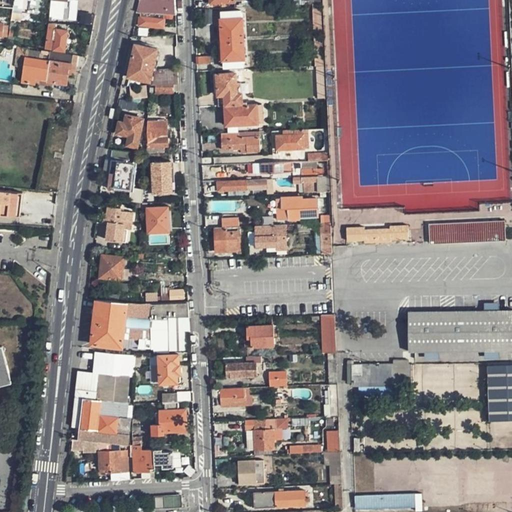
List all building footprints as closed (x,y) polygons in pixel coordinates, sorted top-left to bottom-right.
[(311,3),(311,17),(320,16),(319,3),(311,3)] [(138,6),(137,12),(142,13),(161,14),(168,14),(169,6),(148,6),(138,6)] [(162,27),(163,19),(161,19),(161,14),(142,13),(142,18),(140,18),(140,25),(162,27)] [(220,28),(221,53),(222,61),(223,61),(224,67),(243,66),(243,61),(244,61),(244,52),(243,27),(242,18),(241,18),(240,13),(221,14),(221,19),(220,19),(220,28)] [(320,16),(311,17),(314,67),(323,66),(320,16)] [(47,29),(45,48),(65,50),(67,31),(47,29)] [(88,47),(76,44),(68,52),(76,53),(87,55),(88,47)] [(135,45),(128,77),(150,82),(153,70),(156,71),(158,61),(155,61),(157,50),(135,45)] [(39,51),(28,50),(27,58),(37,60),(37,59),(41,60),(41,55),(39,54),(39,51)] [(71,64),(70,74),(73,74),(76,53),(68,52),(48,50),(47,61),(71,64)] [(13,55),(12,68),(19,69),(21,57),(13,55)] [(65,84),(67,74),(70,74),(71,64),(47,61),(41,60),(37,59),(37,60),(27,58),(21,57),(19,69),(17,82),(33,85),(34,75),(35,68),(37,68),(36,76),(45,77),(45,81),(65,84)] [(196,57),(196,65),(209,64),(209,57),(196,57)] [(323,66),(314,67),(316,97),(325,97),(323,66)] [(154,71),(155,85),(173,84),(178,84),(178,70),(154,71)] [(242,104),(242,94),(242,85),(235,85),(234,74),(217,74),(218,95),(224,95),(225,105),(225,124),(256,123),(255,104),(242,104)] [(155,85),(155,94),(174,93),(173,84),(155,85)] [(118,107),(115,122),(118,123),(124,124),(125,115),(142,119),(143,112),(118,107)] [(142,119),(125,115),(124,124),(118,123),(116,134),(128,137),(126,145),(136,148),(142,119)] [(146,122),(147,148),(164,147),(167,147),(166,137),(158,138),(157,121),(146,122)] [(277,150),(303,148),(308,148),(308,129),(302,129),(293,130),(293,135),(276,136),(277,150)] [(220,133),(220,149),(246,148),(246,152),(259,152),(259,137),(246,137),(246,132),(220,133)] [(107,185),(129,188),(132,164),(134,152),(111,150),(110,158),(110,162),(107,185)] [(329,151),(308,152),(308,160),(315,160),(330,159),(329,151)] [(263,173),(289,172),(289,177),(300,176),(301,176),(301,169),(300,160),(292,160),(263,162),(263,173)] [(300,160),(301,169),(315,168),(315,160),(308,160),(300,160)] [(151,162),(153,193),(173,191),(171,161),(151,162)] [(253,173),(263,173),(263,162),(253,163),(253,173)] [(330,175),(316,176),(301,176),(300,176),(300,181),(316,180),(316,191),(331,190),(330,175)] [(218,181),(218,190),(267,189),(266,179),(218,181)] [(0,212),(21,215),(24,191),(0,188),(0,212)] [(128,201),(142,203),(142,193),(138,193),(137,190),(133,189),(132,192),(129,192),(128,201)] [(281,198),(280,209),(280,214),(280,218),(287,218),(299,218),(299,216),(318,215),(317,198),(301,199),(301,197),(281,198)] [(121,207),(109,206),(107,220),(109,220),(107,239),(123,241),(124,221),(132,221),(133,211),(121,210),(121,207)] [(169,230),(168,211),(168,207),(148,207),(148,211),(148,230),(169,230)] [(221,217),(222,227),(238,226),(239,226),(238,216),(221,217)] [(507,220),(431,225),(433,244),(508,239),(507,220)] [(131,228),(132,221),(124,221),(123,241),(127,241),(128,228),(131,228)] [(322,222),(323,254),(333,253),(333,245),(332,222),(325,222),(322,222)] [(260,225),(255,226),(256,246),(276,245),(276,240),(285,240),(285,224),(276,224),(260,225)] [(367,226),(349,227),(349,240),(367,239),(367,242),(393,242),(393,239),(410,238),(410,225),(393,225),(393,228),(367,228),(367,226)] [(216,251),(236,250),(236,240),(240,240),(238,226),(222,227),(215,228),(216,251)] [(148,235),(149,243),(167,242),(167,234),(148,235)] [(276,240),(276,245),(277,249),(286,248),(285,240),(276,240)] [(102,254),(99,276),(127,279),(128,269),(123,268),(124,256),(102,254)] [(172,301),(172,298),(184,297),(183,289),(172,290),(162,290),(162,302),(172,301)] [(189,318),(188,301),(184,300),(172,301),(162,302),(151,303),(137,303),(126,302),(96,298),(92,342),(122,345),(123,336),(128,337),(152,340),(153,334),(152,319),(180,318),(189,318)] [(511,309),(408,311),(409,352),(511,350),(511,309)] [(322,327),(322,339),(329,339),(329,352),(338,351),(337,338),(336,314),(328,315),(328,327),(322,327)] [(181,350),(191,350),(189,318),(180,318),(181,350)] [(248,347),(274,347),(274,324),(247,326),(248,347)] [(0,385),(12,382),(2,346),(0,346),(0,385)] [(339,383),(338,351),(329,352),(331,384),(339,383)] [(160,383),(177,382),(177,373),(181,373),(180,365),(178,365),(178,355),(159,355),(160,365),(160,383)] [(155,356),(149,357),(151,383),(157,383),(155,356)] [(352,364),(352,386),(395,386),(395,375),(409,375),(409,365),(409,359),(395,359),(395,365),(352,364)] [(225,377),(256,376),(255,362),(225,363),(225,377)] [(511,366),(487,367),(488,421),(511,420),(511,366)] [(288,386),(288,377),(271,378),(268,378),(269,387),(288,386)] [(244,388),(212,390),(212,398),(216,397),(217,405),(222,405),(222,407),(251,406),(250,395),(250,388),(244,388)] [(177,402),(192,401),(192,394),(161,394),(162,402),(164,402),(177,402)] [(97,430),(114,431),(125,432),(126,418),(127,402),(114,400),(101,399),(84,397),(82,414),(81,427),(82,428),(81,439),(90,440),(91,429),(92,429),(91,433),(97,433),(97,430)] [(164,435),(164,431),(180,431),(179,410),(177,410),(177,402),(164,402),(165,411),(159,411),(160,424),(151,425),(152,436),(164,435)] [(283,439),(282,428),(289,428),(288,418),(246,421),(246,431),(248,431),(249,450),(275,449),(275,440),(283,439)] [(341,430),(329,431),(329,442),(334,442),(335,452),(342,451),(341,435),(341,430)] [(115,436),(114,442),(120,443),(130,444),(133,444),(133,438),(133,433),(126,432),(126,437),(115,436)] [(140,433),(133,433),(133,438),(133,444),(141,444),(140,433)] [(221,439),(214,439),(215,458),(222,457),(221,439)] [(128,472),(127,458),(120,458),(120,450),(120,443),(114,442),(98,441),(99,451),(100,468),(112,468),(113,472),(128,472)] [(133,452),(134,473),(152,472),(152,469),(174,468),(173,451),(162,452),(162,450),(133,452)] [(239,461),(240,484),(256,484),(255,461),(239,461)] [(254,493),(255,508),(306,506),(305,490),(254,493)] [(356,496),(357,508),(417,507),(416,495),(356,496)] [(156,508),(182,507),(182,496),(156,497),(156,508)]
